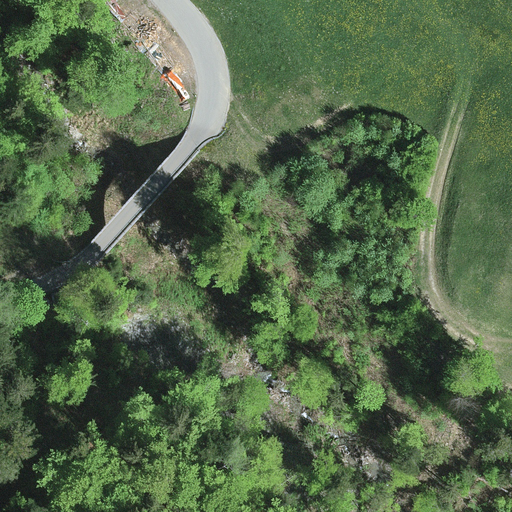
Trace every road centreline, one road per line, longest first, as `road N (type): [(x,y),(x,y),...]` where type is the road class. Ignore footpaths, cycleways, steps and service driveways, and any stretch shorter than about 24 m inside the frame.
road 1 (track): [(511,375),(432,294),(431,212),(463,91),(458,76),(443,68),(408,80),(282,146),(244,124),(212,79)]
road 2 (unclassified): [(0,301),(51,285),(83,263),(202,128),(212,79),(194,28),(169,0)]
